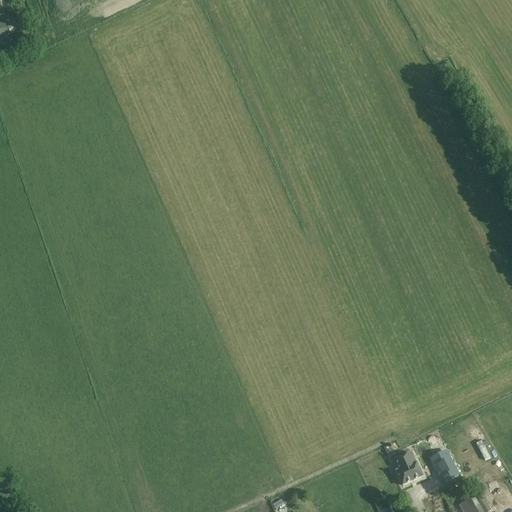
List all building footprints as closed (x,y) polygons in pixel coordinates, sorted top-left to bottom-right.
[(0,37),(9,35),(5,22),(0,23),(0,37)] [(411,453),(392,462),(393,463),(397,472),(396,472),(402,486),(422,476),(416,463),(415,463),(411,453)] [(455,469),(447,455),(433,462),(440,476),(455,469)] [(489,507),(506,498),(498,483),(481,493),(489,507)] [(268,511),(264,497),(259,499),(262,511),(268,511)] [(476,498),(460,507),(462,511),(484,511),(478,501),(476,498)] [(483,499),(478,501),(484,511),(488,511),(490,511),(483,499)]
